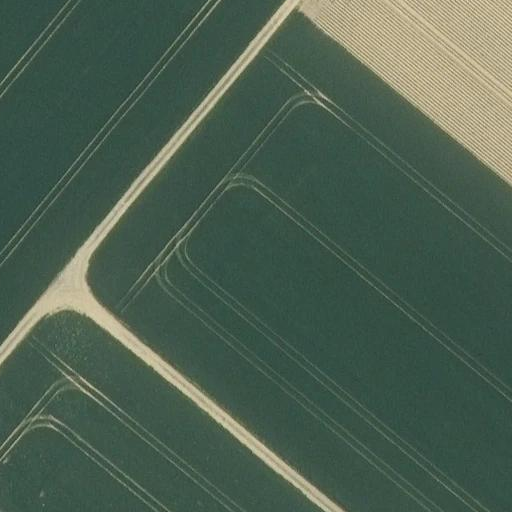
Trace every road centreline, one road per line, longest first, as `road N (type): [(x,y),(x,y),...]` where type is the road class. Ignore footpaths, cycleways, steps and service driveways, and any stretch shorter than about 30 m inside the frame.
road 1 (track): [(285,0),(56,280)]
road 2 (track): [(329,511),(56,280)]
